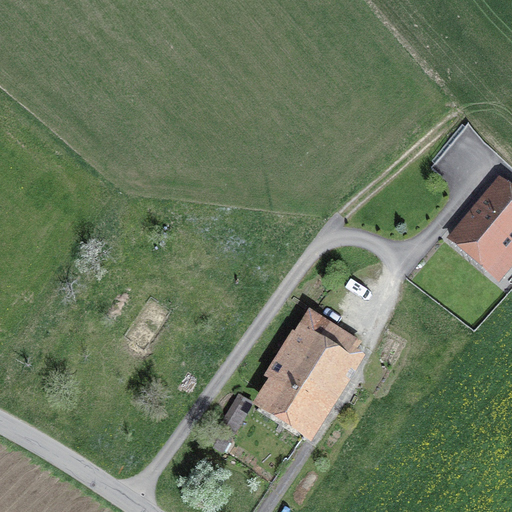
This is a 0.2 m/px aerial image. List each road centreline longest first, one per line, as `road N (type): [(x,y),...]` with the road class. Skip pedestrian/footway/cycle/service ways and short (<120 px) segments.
road 1 (track): [(324,239),(459,111)]
road 2 (unclassified): [(0,422),(147,511)]
